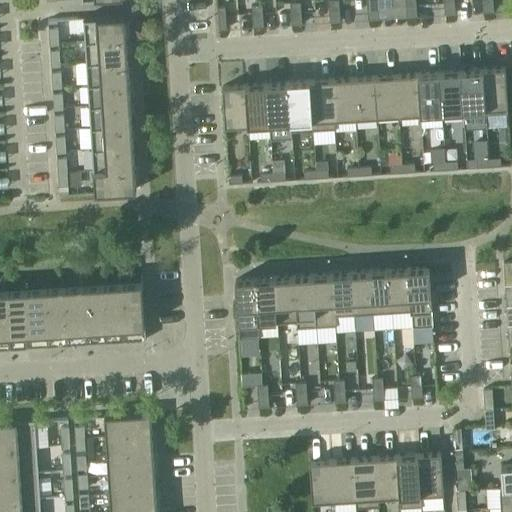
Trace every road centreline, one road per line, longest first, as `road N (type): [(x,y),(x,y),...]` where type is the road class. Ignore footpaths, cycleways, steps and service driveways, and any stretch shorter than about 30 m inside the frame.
road 1 (residential): [(200,432),(473,415),(462,257)]
road 2 (residential): [(175,49),(511,28)]
road 3 (residential): [(194,361),(175,49)]
road 4 (residential): [(0,373),(194,361)]
road 5 (residential): [(6,11),(19,197)]
road 6 (residential): [(173,0),(6,11)]
